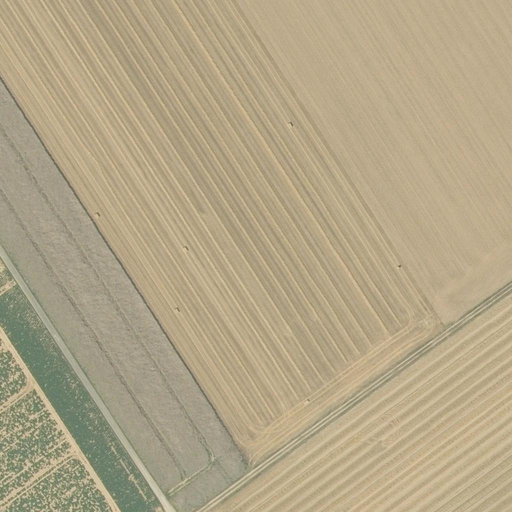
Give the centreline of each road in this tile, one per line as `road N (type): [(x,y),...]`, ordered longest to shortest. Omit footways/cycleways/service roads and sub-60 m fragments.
road 1 (track): [(201,511),(511,286)]
road 2 (track): [(0,247),(171,511)]
